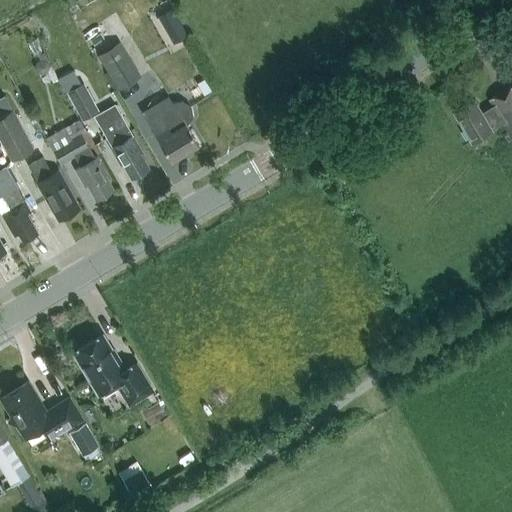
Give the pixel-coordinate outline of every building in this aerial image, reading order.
[(179,19),(173,7),(158,16),(165,28),(179,19)] [(119,41),(97,56),(119,90),(141,76),(119,41)] [(50,66),(52,65),(46,51),(44,52),(39,55),(41,59),(37,62),(35,67),(37,72),(43,74),(48,71),(50,66)] [(83,82),(67,91),(82,120),(91,115),(89,113),(97,108),(83,82)] [(511,86),(489,100),(493,107),(503,123),(511,139),(511,86)] [(474,100),(454,112),(472,142),(492,130),(492,129),(503,123),(493,107),(482,113),(474,100)] [(190,107),(183,102),(174,103),(168,111),(162,115),(159,110),(146,118),(155,133),(172,162),(199,146),(186,124),(192,116),(190,107)] [(121,165),(125,163),(133,177),(148,168),(140,154),(143,152),(115,104),(94,115),(112,147),(111,147),(121,165)] [(0,138),(12,160),(34,148),(13,110),(0,116),(0,138)] [(80,119),(65,128),(72,139),(81,133),(86,131),(80,119)] [(95,158),(81,133),(72,139),(65,128),(47,138),(62,163),(75,155),(81,166),(76,169),(85,186),(89,184),(97,198),(113,189),(105,174),(107,173),(97,157),(95,158)] [(0,165),(9,160),(0,142),(0,165)] [(77,209),(69,195),(72,194),(58,170),(52,174),(42,156),(28,164),(38,182),(37,182),(51,206),(53,204),(61,218),(77,209)] [(19,234),(23,241),(38,232),(28,213),(31,211),(24,199),(7,168),(0,171),(0,194),(3,201),(5,200),(9,207),(1,212),(15,236),(19,234)] [(116,382),(129,404),(153,390),(137,363),(125,370),(103,334),(73,352),(98,393),(116,382)] [(26,437),(43,427),(49,438),(82,418),(69,398),(46,412),(29,384),(3,400),(11,413),(8,423),(19,425),(26,437)] [(0,443),(8,438),(0,423),(0,443)] [(86,423),(69,433),(82,455),(99,445),(86,423)] [(122,480),(132,497),(146,489),(136,472),(122,480)] [(28,476),(17,483),(31,507),(42,501),(28,476)]
